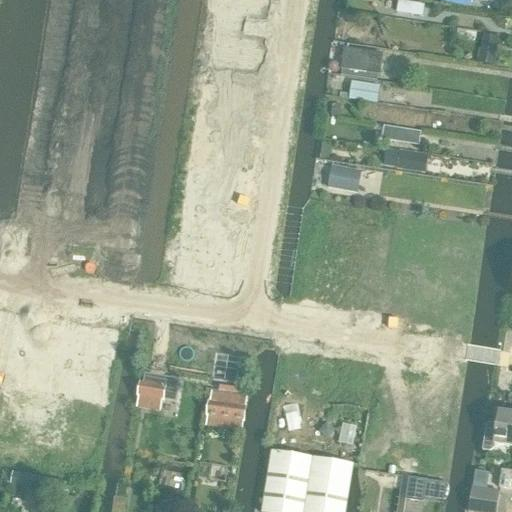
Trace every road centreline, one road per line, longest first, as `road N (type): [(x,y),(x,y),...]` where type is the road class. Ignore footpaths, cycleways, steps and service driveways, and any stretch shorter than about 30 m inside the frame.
road 1 (residential): [(288,0),(242,315)]
road 2 (residential): [(242,315),(0,282)]
road 3 (residential): [(437,349),(242,315)]
